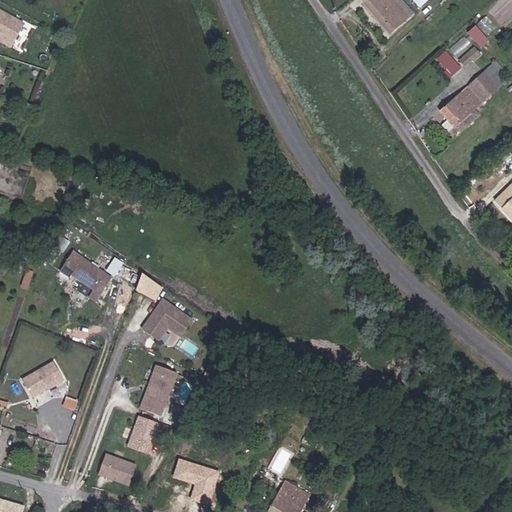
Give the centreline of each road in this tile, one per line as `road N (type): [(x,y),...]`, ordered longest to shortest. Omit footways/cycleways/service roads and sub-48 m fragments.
road 1 (tertiary): [(227,0),(282,118),(329,193),(380,253),(511,368)]
road 2 (residential): [(511,269),(397,136),(312,0)]
road 3 (unknown): [(63,493),(114,342),(138,306)]
